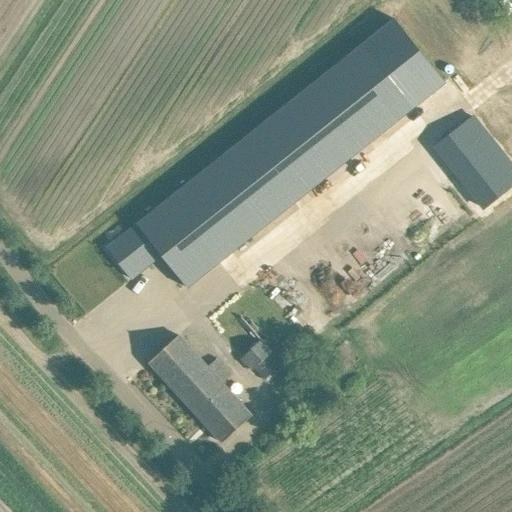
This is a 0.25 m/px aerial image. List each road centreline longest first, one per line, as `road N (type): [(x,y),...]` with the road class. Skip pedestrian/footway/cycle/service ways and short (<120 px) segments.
road 1 (unclassified): [(230,511),(59,323),(0,245)]
road 2 (unknown): [(105,373),(295,218)]
